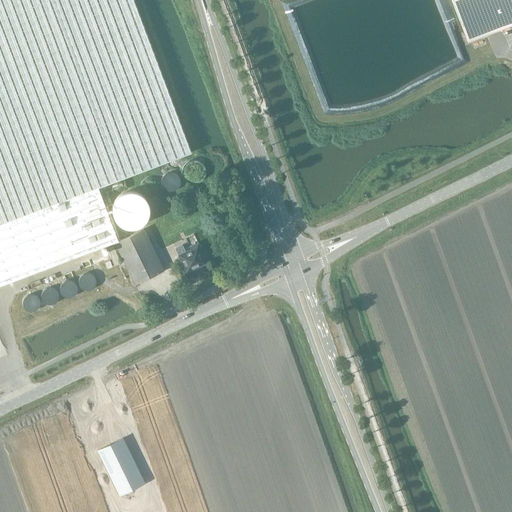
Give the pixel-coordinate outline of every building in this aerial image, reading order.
[(0,0),(0,285),(118,241),(98,187),(190,152),(132,0),(0,0)] [(511,2),(511,0),(451,0),(467,41),(468,41),(467,40),(510,23),(505,11),(511,8),(511,2)] [(163,270),(143,229),(118,241),(114,242),(134,283),(163,270)] [(198,266),(204,263),(199,251),(201,250),(198,243),(189,247),(191,249),(179,255),(186,271),(192,269),(192,267),(197,265),(198,266)] [(113,247),(108,249),(114,266),(120,263),(113,247)] [(119,495),(144,483),(122,438),(97,450),(119,495)]
